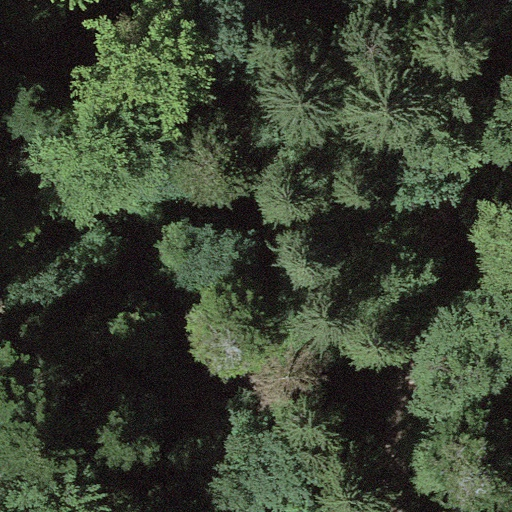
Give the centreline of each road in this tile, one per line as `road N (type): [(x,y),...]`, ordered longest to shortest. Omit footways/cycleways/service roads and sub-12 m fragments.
road 1 (track): [(407,511),(444,235)]
road 2 (track): [(509,0),(444,235)]
